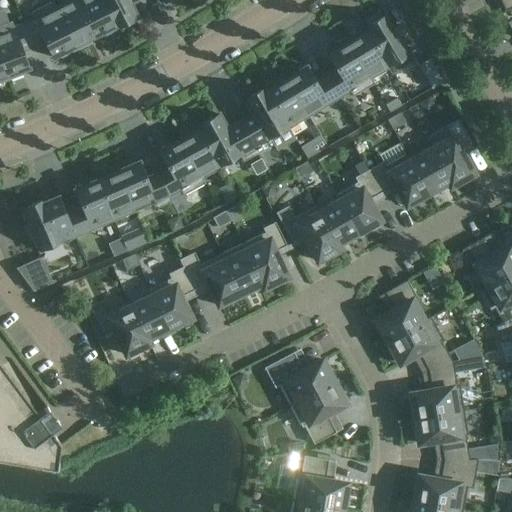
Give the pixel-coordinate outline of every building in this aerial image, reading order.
[(52,3),(76,50),(90,43),(88,40),(94,37),(75,0),(73,0),(56,9),(52,2),(52,3)] [(75,0),(94,37),(101,34),(102,37),(116,30),(101,0),(75,0)] [(101,0),(116,30),(137,19),(130,4),(134,2),(132,0),(101,0)] [(511,0),(500,0),(505,11),(511,7),(511,0)] [(76,50),(52,3),(30,14),(34,20),(24,25),(34,47),(44,41),(53,58),(60,55),(61,57),(76,50)] [(386,15),(366,28),(393,73),(413,61),(401,41),(405,39),(398,27),(394,29),(386,15)] [(34,47),(24,25),(14,29),(11,22),(0,26),(0,59),(8,80),(22,74),(21,72),(29,69),(22,51),(34,47)] [(393,73),(366,28),(365,28),(366,31),(361,34),(360,31),(346,39),(373,85),(374,84),(371,78),(388,68),(392,74),(393,73)] [(373,85),(346,39),(333,48),(334,50),(327,54),(337,70),(326,77),(339,97),(349,91),(353,97),(373,85)] [(443,83),(433,65),(430,60),(419,66),(432,89),(443,83)] [(284,76),(308,116),(339,97),(326,77),(316,83),(306,67),(299,71),(298,68),(284,76)] [(265,88),(288,128),(308,116),(284,76),(271,85),(272,87),(267,90),(266,88),(265,88)] [(244,129),(258,154),(273,145),(270,139),(288,128),(265,88),(244,101),(253,115),(249,117),(253,124),(244,129)] [(416,113),(429,105),(422,94),(409,101),(416,113)] [(385,105),(390,113),(401,106),(397,99),(385,105)] [(388,121),(393,130),(405,123),(400,114),(388,121)] [(198,127),(221,167),(240,156),(243,162),(258,154),(244,129),(235,134),(231,127),(227,129),(219,115),(198,127)] [(427,143),(452,187),(454,185),(471,176),(474,174),(460,149),(471,143),(458,120),(446,127),(452,138),(432,150),(428,142),(427,143)] [(178,138),(204,184),(205,184),(202,177),(221,167),(198,127),(197,127),(199,130),(194,133),(192,130),(178,138)] [(157,174),(168,196),(180,189),(183,196),(204,184),(178,138),(165,146),(166,148),(159,152),(168,169),(157,174)] [(452,187),(427,143),(407,155),(429,194),(449,183),(451,187),(452,187)] [(429,194),(407,155),(386,167),(383,162),(369,170),(382,193),(395,185),(407,206),(429,194)] [(116,169),(134,211),(154,202),(157,209),(172,202),(168,196),(157,174),(147,179),(139,162),(132,165),(130,163),(116,169)] [(312,172),(306,163),(294,170),(300,179),(312,172)] [(96,181),(113,220),(134,211),(116,169),(102,175),(103,178),(96,181)] [(382,193),(369,170),(355,178),(357,182),(336,194),(358,233),(380,221),(368,200),(382,193)] [(57,198),(74,237),(113,220),(96,181),(94,182),(93,179),(81,184),(82,187),(74,190),(82,208),(65,215),(58,197),(57,198)] [(220,193),(227,204),(238,198),(232,186),(220,193)] [(341,249),(338,245),(358,233),(336,194),(315,206),(340,250),(341,249)] [(74,237),(57,198),(46,203),(45,200),(22,210),(28,225),(25,226),(30,239),(34,237),(40,252),(74,237)] [(340,250),(315,206),(294,218),(288,206),(276,213),(292,243),(304,237),(318,262),(321,260),(337,251),(338,251),(340,250)] [(225,212),(213,219),(219,228),(230,221),(225,212)] [(171,233),(183,228),(178,216),(170,220),(168,226),(171,233)] [(243,244),(265,289),(267,288),(267,287),(284,279),(287,278),(275,252),(287,246),(275,222),(263,229),(265,233),(243,244)] [(136,248),(148,243),(143,231),(131,236),(136,248)] [(488,286),(511,272),(511,244),(496,253),(493,247),(489,249),(483,238),(461,250),(472,269),(477,267),(488,286)] [(265,289),(243,244),(222,254),(241,295),(262,284),(264,289),(265,289)] [(241,295),(222,254),(200,265),(194,253),(179,260),(194,291),(208,284),(219,305),(241,295)] [(139,265),(135,255),(122,261),(127,271),(139,265)] [(55,280),(52,282),(42,259),(45,258),(44,256),(17,269),(34,291),(56,282),(55,280)] [(194,291),(179,260),(183,267),(168,274),(171,279),(149,289),(168,330),(191,319),(181,297),(194,291)] [(511,272),(488,286),(498,306),(494,308),(502,323),(495,326),(495,327),(511,319),(511,272)] [(388,342),(431,318),(430,317),(423,321),(413,302),(418,299),(407,281),(385,293),(391,304),(387,305),(391,312),(375,320),(388,342)] [(62,287),(63,289),(67,296),(76,292),(72,282),(62,287)] [(168,330),(149,289),(148,290),(151,297),(132,307),(128,299),(127,300),(149,345),(150,344),(148,340),(168,330)] [(149,345),(127,300),(105,310),(103,306),(91,312),(102,335),(114,330),(126,356),(129,354),(146,346),(147,346),(149,345)] [(429,371),(453,362),(441,341),(443,340),(431,318),(388,342),(400,364),(415,355),(419,361),(422,359),(429,371)] [(511,319),(495,327),(500,343),(511,339),(511,361),(511,362),(511,363),(511,362),(511,319)] [(290,406),(334,383),(322,360),(306,369),(303,363),(300,364),(293,353),(263,368),(274,388),(279,386),(290,406)] [(415,419),(464,411),(460,386),(457,387),(453,362),(429,371),(431,384),(427,385),(428,392),(411,395),(415,419)] [(50,431),(59,424),(47,407),(38,414),(0,363),(0,458),(55,468),(59,443),(50,431)] [(246,380),(243,373),(231,380),(238,391),(244,387),(246,380)] [(334,383),(290,406),(301,427),(304,426),(313,444),(336,433),(330,421),(333,419),(330,413),(346,405),(334,383)] [(444,460),(478,461),(478,460),(469,460),(465,436),(468,436),(464,411),(415,419),(419,444),(437,441),(438,448),(442,447),(444,460)] [(288,453),(302,451),(301,443),(287,445),(288,453)] [(293,500),(342,509),(347,484),(329,481),(330,474),(326,474),(329,460),(304,455),(300,476),(297,475),(293,500)] [(414,501),(463,510),(467,488),(473,489),(478,461),(444,460),(441,473),(438,473),(436,480),(419,477),(414,501)] [(341,511),(342,509),(293,500),(290,511),(341,511)] [(462,511),(463,510),(414,501),(412,511),(462,511)]
